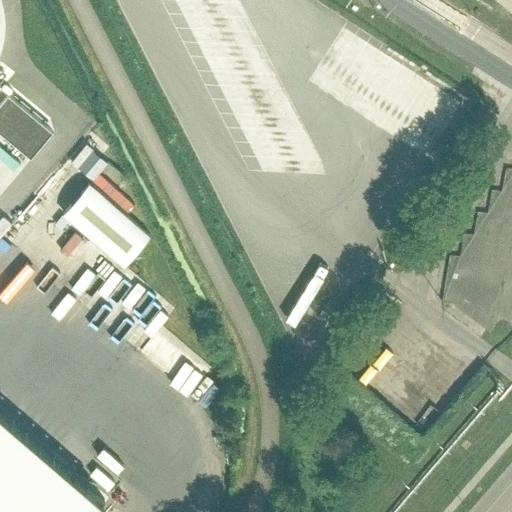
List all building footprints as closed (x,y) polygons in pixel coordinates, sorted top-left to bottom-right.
[(91,181),(64,213),(125,265),(152,233),(91,181)] [(446,319),(475,341),(491,322),(462,299),(446,319)] [(129,398),(137,389),(114,371),(106,380),(129,398)] [(0,407),(0,511),(90,511),(105,495),(0,407)] [(204,456),(216,434),(192,421),(180,443),(204,456)] [(105,494),(113,486),(94,467),(86,475),(105,494)]
